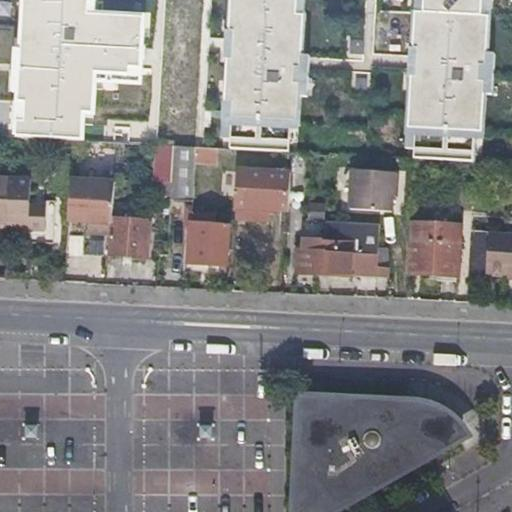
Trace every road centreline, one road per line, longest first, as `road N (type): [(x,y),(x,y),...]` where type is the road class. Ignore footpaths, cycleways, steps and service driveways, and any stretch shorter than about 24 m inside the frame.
road 1 (unclassified): [(122,323),(511,340)]
road 2 (residential): [(122,323),(114,511)]
road 3 (residential): [(428,511),(510,460),(511,400)]
road 4 (unclassified): [(0,315),(122,323)]
